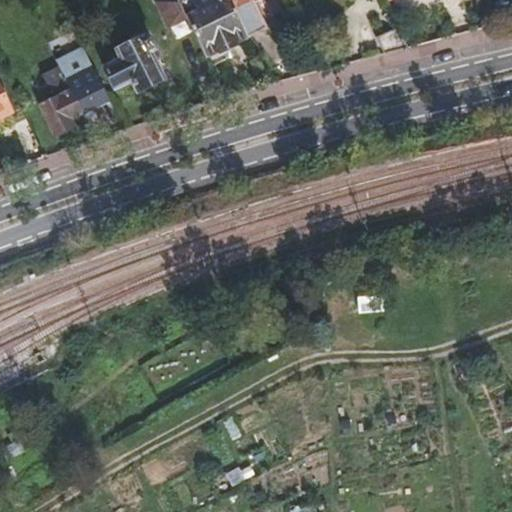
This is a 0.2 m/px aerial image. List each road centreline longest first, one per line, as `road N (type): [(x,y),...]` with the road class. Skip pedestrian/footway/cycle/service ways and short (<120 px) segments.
road 1 (primary): [(511,58),(254,128),(0,215)]
road 2 (primary): [(0,240),(217,166),(511,86)]
road 3 (track): [(33,511),(314,362),(425,353),(511,324)]
